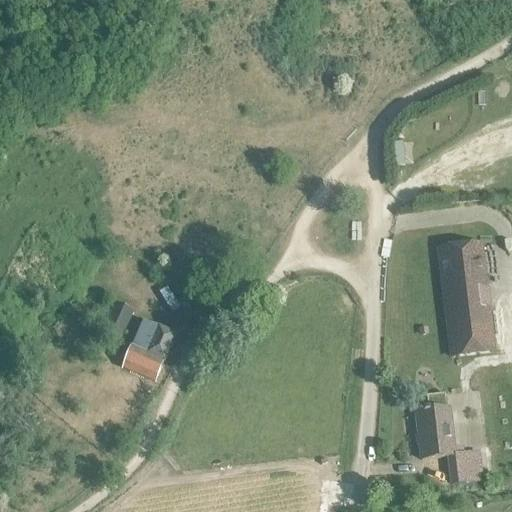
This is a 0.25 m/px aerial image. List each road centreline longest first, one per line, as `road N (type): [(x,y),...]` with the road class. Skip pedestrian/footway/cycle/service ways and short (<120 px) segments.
road 1 (track): [(370,140),(271,279),(108,481),(65,511)]
road 2 (unclassified): [(356,511),(375,300)]
road 3 (track): [(511,45),(398,107),(370,140)]
road 4 (track): [(375,300),(370,140)]
